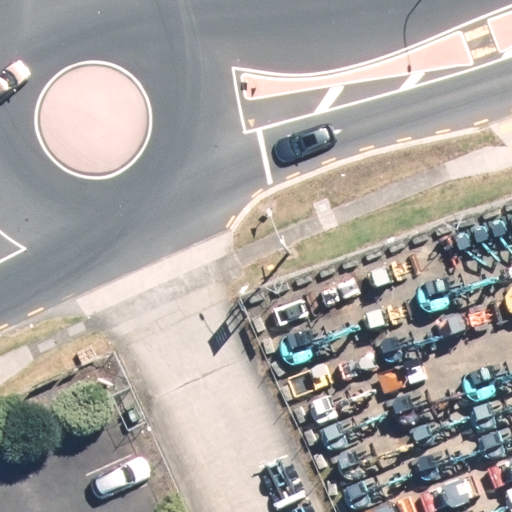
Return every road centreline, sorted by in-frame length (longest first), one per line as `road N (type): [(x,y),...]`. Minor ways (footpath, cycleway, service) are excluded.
road 1 (secondary): [(511,74),(289,145),(199,153)]
road 2 (secondary): [(156,26),(250,38),(457,0)]
road 3 (secondary): [(199,153),(179,191),(146,218),(106,232),(63,229)]
road 4 (secondary): [(1,49),(55,11),(94,6),(133,14)]
road 5 (secondary): [(156,26),(196,77),(204,115),(199,153)]
